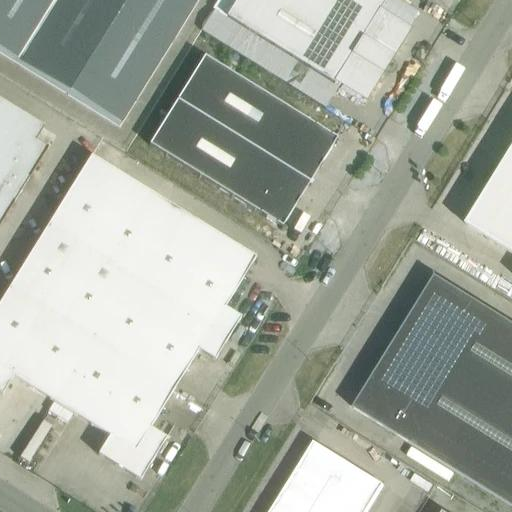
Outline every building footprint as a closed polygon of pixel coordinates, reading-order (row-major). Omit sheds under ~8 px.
[(0,0),(0,54),(119,128),(198,0),(0,0)] [(336,82),(364,99),(406,32),(378,14),(386,0),(236,0),(226,18),(334,85),(336,82)] [(204,58),(177,101),(311,185),(312,184),(310,183),(336,140),(204,58)] [(0,226),(47,150),(36,143),(44,129),(0,101),(0,226)] [(177,101),(149,146),(281,229),(307,186),(310,188),(311,185),(177,101)] [(511,153),(466,227),(511,254),(511,153)] [(90,157),(46,228),(137,284),(227,340),(240,319),(224,309),(255,259),(90,157)] [(61,408),(100,345),(137,284),(46,228),(0,302),(0,395),(2,396),(13,378),(61,408)] [(399,337),(511,406),(511,325),(435,278),(399,337)] [(227,340),(137,284),(100,345),(174,390),(198,351),(214,361),(227,340)] [(511,507),(511,406),(399,337),(354,410),(511,507)] [(149,430),(174,390),(100,345),(61,408),(109,437),(97,456),(140,482),(166,440),(149,430)] [(53,404),(47,413),(67,425),(72,416),(53,404)] [(366,511),(383,486),(314,443),(271,511),(366,511)]
